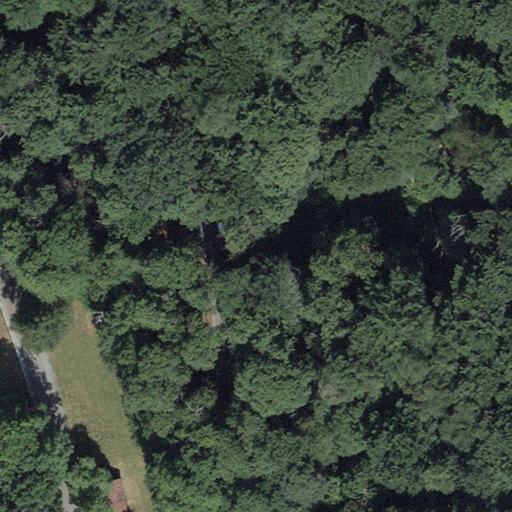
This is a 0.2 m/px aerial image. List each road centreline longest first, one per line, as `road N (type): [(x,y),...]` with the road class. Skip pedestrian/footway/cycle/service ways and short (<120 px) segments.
road 1 (tertiary): [(232,511),(229,345),(191,0)]
road 2 (tertiary): [(0,260),(38,375),(69,511)]
